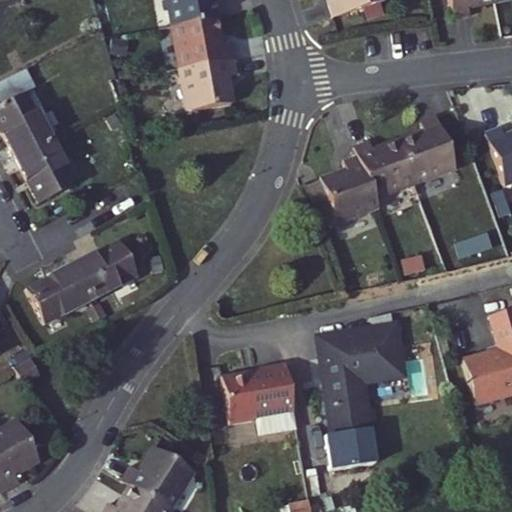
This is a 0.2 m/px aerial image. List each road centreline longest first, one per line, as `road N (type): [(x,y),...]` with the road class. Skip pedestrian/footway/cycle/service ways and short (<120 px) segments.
road 1 (residential): [(511,274),(237,335),(199,329),(175,313)]
road 2 (residential): [(175,313),(264,197),(291,84)]
road 3 (residential): [(34,511),(78,464),(131,370),(175,313)]
road 4 (residential): [(511,62),(291,84)]
